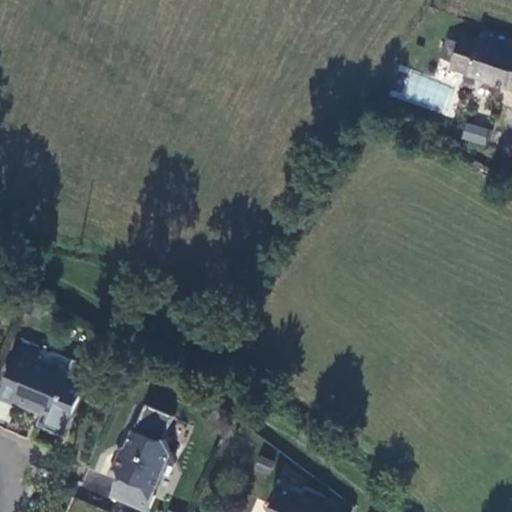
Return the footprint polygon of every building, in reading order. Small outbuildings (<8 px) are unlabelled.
[(511,40),(484,31),(480,40),(462,35),(458,45),(447,42),(441,59),(452,62),(451,71),(511,89),(511,40)] [(410,74),(403,98),(444,110),(451,85),(410,74)] [(464,122),(460,139),(483,146),(488,129),(464,122)] [(25,339),(1,396),(33,409),(34,406),(44,410),(39,424),(65,436),(95,367),(75,358),(68,375),(35,361),(41,346),(25,339)] [(133,429),(126,445),(119,448),(123,455),(117,469),(120,475),(111,496),(137,507),(140,502),(150,506),(154,497),(153,488),(163,464),(174,460),(164,436),(174,414),(147,402),(135,430),(133,429)] [(339,511),(331,505),(327,501),(310,491),(308,496),(278,483),(270,503),(272,510),(271,511),(339,511)] [(331,505),(339,511),(340,511),(345,503),(335,498),(331,505)]
